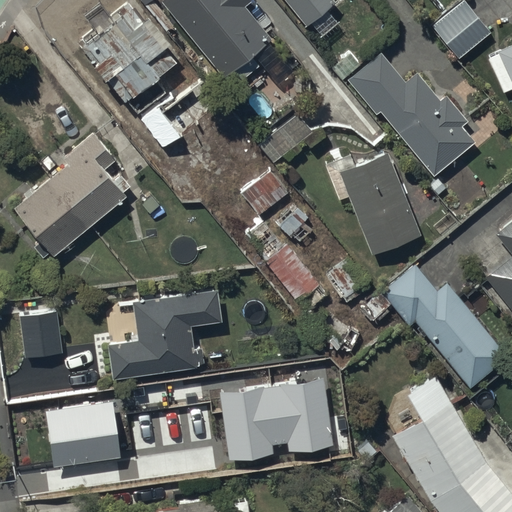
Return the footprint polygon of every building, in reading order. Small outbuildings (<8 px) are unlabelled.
[(165,30),(177,20),(222,75),(231,67),(241,78),(259,63),(251,53),(271,36),(244,4),(248,0),(160,0),(169,10),(157,20),(165,30)] [(286,0),(305,22),(330,0),(286,0)] [(457,56),(488,30),(463,0),(461,0),(431,25),(457,56)] [(99,62),(92,68),(136,122),(169,95),(157,80),(179,62),(168,50),(171,47),(150,20),(145,25),(127,3),(110,16),(98,1),(75,20),(88,37),(82,42),(99,62)] [(511,39),(484,52),(502,92),(511,87),(511,39)] [(377,50),(345,77),(376,113),(380,110),(434,174),(473,140),(459,125),(465,119),(443,94),(438,99),(415,72),(404,81),(377,50)] [(276,157),(310,129),(290,106),(256,134),(276,157)] [(50,255),(125,192),(122,189),(129,184),(119,172),(112,177),(103,167),(115,157),(92,131),(60,158),(65,163),(12,208),(39,239),(32,245),(41,255),(47,250),(50,255)] [(399,184),(385,150),(355,163),(351,153),(323,164),(338,198),(346,195),(370,253),(419,232),(403,194),(408,192),(403,182),(399,184)] [(511,254),(483,276),(511,311),(511,216),(493,232),(511,254)] [(506,355),(445,282),(437,290),(414,262),(380,290),(407,323),(412,319),(468,386),(506,355)] [(254,272),(231,286),(252,321),(275,307),(254,272)] [(106,343),(110,377),(195,366),(195,361),(203,360),(201,345),(191,347),(188,323),(219,319),(215,288),(130,298),(135,332),(128,333),(129,340),(106,343)] [(61,351),(55,308),(17,313),(22,356),(61,351)] [(511,511),(511,494),(487,464),(434,374),(403,392),(419,418),(391,434),(428,499),(438,511),(511,511)] [(323,377),(220,392),(230,459),(333,445),(323,377)] [(113,402),(46,411),(54,467),(121,458),(113,402)] [(421,511),(406,492),(381,511),(421,511)] [(150,506),(150,511),(246,511),(245,501),(224,504),(223,496),(150,506)]
